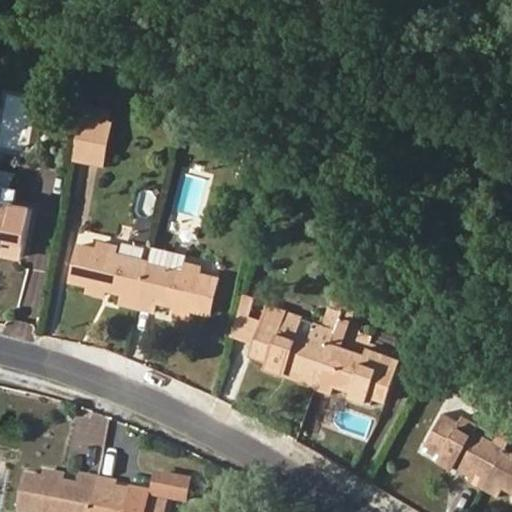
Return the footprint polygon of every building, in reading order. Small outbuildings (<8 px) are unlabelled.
[(80,156),(110,161),(117,123),(87,117),(80,156)] [(0,247),(8,249),(6,256),(26,259),(35,207),(14,204),(15,188),(0,185),(0,247)] [(124,293),(122,303),(140,307),(152,259),(119,251),(120,245),(101,241),(100,246),(83,242),(75,280),(90,284),(89,290),(108,294),(109,289),(124,293)] [(186,263),(185,267),(152,259),(140,307),(157,311),(160,302),(176,305),(175,311),(194,316),(195,310),(211,314),(220,276),(205,273),(206,268),(186,263)] [(233,336),(257,344),(266,318),(240,309),(233,336)] [(300,383),(317,388),(333,342),(302,332),(303,325),(285,319),(283,324),(266,318),(257,344),(253,354),(271,360),(269,367),(284,373),(287,366),(305,372),(302,379),(300,383)] [(372,395),(388,401),(400,365),(384,360),(387,354),(369,348),(367,353),(333,342),(317,388),(334,394),(335,390),(338,383),(355,388),(352,396),(369,402),(372,395)] [(284,373),(302,379),(305,372),(287,366),(284,373)] [(335,390),(352,396),(355,388),(338,383),(335,390)] [(471,480),(484,488),(508,446),(511,438),(511,424),(506,422),(496,439),(478,429),(481,424),(466,414),(462,420),(446,411),(427,444),(444,453),(441,459),(455,468),(459,462),(475,472),(471,480)] [(511,447),(508,446),(484,488),(501,497),(506,489),(511,491),(511,447)] [(94,511),(101,477),(84,473),(82,483),(65,480),(66,474),(48,470),(46,476),(29,472),(22,511),(24,511),(94,511)] [(167,511),(170,501),(150,497),(151,491),(133,487),(132,493),(117,490),(119,480),(101,477),(94,511),(167,511)]
